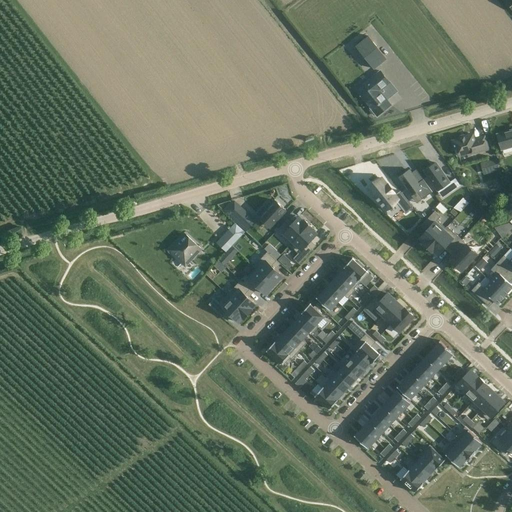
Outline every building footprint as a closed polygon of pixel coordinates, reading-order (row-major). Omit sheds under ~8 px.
[(374,69),(387,59),(368,36),(356,46),(374,69)] [(377,116),(391,105),(380,91),(390,83),(380,71),(364,84),(369,91),(361,96),(372,109),(370,110),(374,115),(375,114),(377,116)] [(511,129),(497,134),(502,150),(511,146),(511,129)] [(469,153),(469,155),(489,150),(485,136),(475,139),(473,134),(452,140),(454,149),(458,148),(460,156),(469,153)] [(500,170),(496,158),(486,161),(489,173),(500,170)] [(435,163),(423,171),(436,191),(448,183),(435,163)] [(410,170),(399,178),(411,195),(417,191),(423,199),(432,192),(423,179),(418,183),(410,170)] [(381,178),(368,188),(385,210),(396,201),(405,213),(413,207),(400,191),(395,195),(393,193),(394,193),(388,185),(387,186),(381,178)] [(264,206),(257,214),(261,217),(260,218),(270,227),(286,211),(276,201),(267,210),(264,206)] [(235,203),(227,211),(247,230),(255,222),(235,203)] [(429,227),(420,238),(424,242),(423,243),(428,247),(446,228),(437,220),(441,217),(435,211),(424,222),(429,227)] [(284,222),(275,232),(281,237),(283,235),(291,244),(309,224),(305,220),(304,221),(299,217),(289,227),(284,222)] [(511,225),(507,221),(498,232),(504,237),(511,226),(511,225)] [(218,243),(226,251),(244,232),(236,224),(218,243)] [(291,244),(290,245),(298,253),(293,258),(299,264),(313,249),(308,244),(317,234),(313,229),(314,229),(309,224),(291,244)] [(446,228),(428,247),(432,252),(433,251),(438,255),(448,244),(453,249),(462,240),(448,226),(446,228)] [(175,243),(168,250),(182,263),(187,258),(190,262),(197,255),(193,251),(198,246),(186,235),(180,241),(182,243),(179,246),(175,243)] [(458,254),(451,261),(461,271),(477,254),(462,240),(453,249),(458,254)] [(267,252),(254,266),(255,268),(256,268),(275,286),(280,280),(279,280),(283,276),(272,266),(277,260),(267,252)] [(278,259),(286,269),(292,265),(284,255),(278,259)] [(504,255),(498,262),(511,275),(511,258),(510,261),(504,255)] [(353,258),(344,267),(345,268),(360,282),(365,286),(373,278),(363,268),(364,266),(358,261),(357,262),(353,258)] [(221,270),(225,266),(218,261),(215,266),(221,270)] [(497,275),(491,282),(505,295),(511,287),(511,284),(509,283),(511,279),(511,275),(498,262),(491,269),(497,275)] [(246,275),(241,280),(250,289),(255,284),(265,294),(269,290),(270,291),(275,286),(256,268),(255,268),(248,276),(246,275)] [(345,268),(338,274),(354,288),(360,282),(345,268)] [(338,274),(331,282),(345,295),(348,298),(356,290),(354,288),(338,274)] [(241,280),(227,294),(248,314),(253,309),(252,308),(256,304),(245,294),(250,289),(241,280)] [(331,282),(324,289),(338,302),(345,295),(331,282)] [(479,283),(472,290),(488,305),(493,300),(497,304),(505,295),(491,282),(484,288),(479,283)] [(374,285),(370,290),(374,293),(378,288),(374,285)] [(324,289),(317,298),(330,310),(338,302),(324,289)] [(367,293),(363,297),(367,301),(371,296),(367,293)] [(375,297),(367,306),(371,311),(373,309),(382,318),(384,316),(383,316),(397,301),(388,293),(380,301),(375,297)] [(214,298),(209,304),(223,318),(228,312),(239,322),(243,318),(244,319),(248,314),(227,294),(219,303),(214,298)] [(363,297),(359,302),(362,306),(367,301),(363,297)] [(397,301),(383,316),(384,316),(391,323),(405,308),(397,301)] [(310,303),(303,312),(317,325),(324,316),(310,303)] [(354,308),(349,312),(353,316),(357,311),(354,308)] [(391,323),(400,332),(414,316),(405,308),(391,323)] [(303,312),(296,320),(309,333),(311,335),(319,326),(317,325),(303,312)] [(349,312),(345,317),(348,320),(353,316),(349,312)] [(296,320),(289,327),(302,340),(303,340),(309,333),(296,320)] [(289,327),(282,335),(299,351),(306,343),(303,340),(302,340),(289,327)] [(332,331),(327,335),(331,339),(336,334),(332,331)] [(376,331),(373,334),(377,339),(381,335),(376,331)] [(366,333),(354,347),(358,350),(371,363),(371,364),(380,355),(371,347),(376,342),(366,333)] [(282,335),(276,342),(291,356),(293,358),(299,351),(282,335)] [(327,335),(323,340),(327,344),(331,339),(327,335)] [(381,335),(377,339),(382,343),(386,339),(381,335)] [(338,337),(334,341),(337,345),(342,340),(338,337)] [(275,341),(267,350),(271,354),(270,355),(276,361),(277,360),(283,365),(291,356),(276,342),(275,341)] [(334,341),(329,346),(333,350),(337,345),(334,341)] [(440,341),(433,349),(446,362),(454,353),(453,353),(454,351),(449,347),(448,348),(440,341)] [(318,346),(314,350),(317,354),(322,349),(318,346)] [(433,349),(426,356),(439,369),(446,362),(433,349)] [(314,350),(309,355),(313,358),(317,354),(314,350)] [(358,350),(351,358),(365,370),(371,363),(358,350)] [(324,352),(320,356),(323,360),(328,355),(324,352)] [(320,356),(315,361),(319,365),(323,360),(320,356)] [(426,356),(419,364),(432,377),(439,369),(426,356)] [(351,358),(344,365),(358,378),(365,370),(351,358)] [(304,360),(300,365),(303,368),(308,364),(304,360)] [(419,364),(412,371),(425,384),(432,377),(419,364)] [(300,365),(295,370),(299,373),(303,368),(300,365)] [(344,365),(337,372),(351,385),(358,378),(344,365)] [(310,367),(306,371),(310,375),(314,370),(310,367)] [(461,367),(457,372),(460,375),(465,370),(461,367)] [(471,370),(457,384),(465,392),(479,378),(471,370)] [(306,371),(301,376),(305,379),(310,375),(306,371)] [(412,371),(405,379),(418,392),(425,384),(412,371)] [(331,380),(330,380),(344,393),(351,385),(337,372),(331,380)] [(457,372),(452,377),(456,380),(460,375),(457,372)] [(327,376),(319,385),(323,387),(337,400),(338,399),(344,393),(330,380),(331,380),(327,376)] [(465,392),(464,394),(473,402),(488,386),(479,377),(479,378),(465,392)] [(405,379),(397,387),(411,399),(418,392),(405,379)] [(447,382),(443,387),(446,390),(451,385),(447,382)] [(488,386),(473,402),(481,409),(481,410),(496,394),(488,386)] [(323,387),(315,395),(320,399),(318,401),(324,406),(325,405),(330,409),(338,400),(338,399),(337,400),(323,387)] [(443,387),(438,391),(442,395),(446,390),(443,387)] [(397,390),(390,398),(404,410),(410,403),(411,403),(411,402),(397,389),(397,390)] [(481,409),(479,411),(488,420),(505,402),(496,394),(481,410),(481,409)] [(433,397),(429,402),(432,405),(437,400),(433,397)] [(390,398),(383,405),(397,418),(404,410),(390,398)] [(429,402),(424,406),(428,410),(432,405),(429,402)] [(447,403),(444,407),(448,411),(452,407),(447,403)] [(383,405),(376,413),(390,425),(397,418),(383,405)] [(436,406),(432,411),(436,415),(440,410),(436,406)] [(452,407),(448,411),(453,415),(457,412),(452,407)] [(376,413),(369,420),(383,433),(390,425),(376,413)] [(417,414),(413,419),(417,422),(421,417),(417,414)] [(429,414),(425,419),(428,422),(433,418),(429,414)] [(466,416),(463,419),(468,424),(471,420),(466,416)] [(413,419),(408,423),(412,427),(417,422),(413,419)] [(425,419),(420,424),(424,427),(428,422),(425,419)] [(369,420),(362,427),(376,440),(383,433),(369,420)] [(471,420),(468,424),(473,428),(476,425),(471,420)] [(362,427),(355,436),(363,443),(361,444),(366,449),(367,447),(368,448),(376,440),(362,427)] [(465,427),(458,434),(475,450),(482,443),(465,427)] [(403,429),(399,434),(403,437),(407,432),(403,429)] [(497,436),(492,442),(501,451),(506,446),(511,450),(511,433),(507,429),(499,438),(497,436)] [(399,434),(394,438),(398,442),(403,437),(399,434)] [(411,434),(406,438),(410,442),(414,437),(411,434)] [(458,434),(450,443),(467,459),(467,460),(475,451),(475,450),(458,434)] [(406,438),(402,443),(406,447),(410,442),(406,438)] [(450,443),(443,451),(460,467),(467,459),(450,443)] [(389,444),(385,448),(389,452),(393,447),(389,444)] [(429,445),(422,453),(438,467),(445,459),(429,445)] [(385,448),(381,453),(384,457),(389,452),(385,448)] [(396,450),(392,454),(395,458),(400,453),(396,450)] [(415,460),(415,461),(430,475),(437,468),(438,467),(422,453),(421,453),(423,455),(416,461),(415,460)] [(392,454),(387,459),(391,462),(395,458),(392,454)] [(415,461),(407,469),(423,483),(424,483),(423,482),(430,475),(415,461)] [(404,466),(396,474),(405,482),(404,484),(410,489),(411,488),(415,492),(423,483),(407,469),(404,466)]
